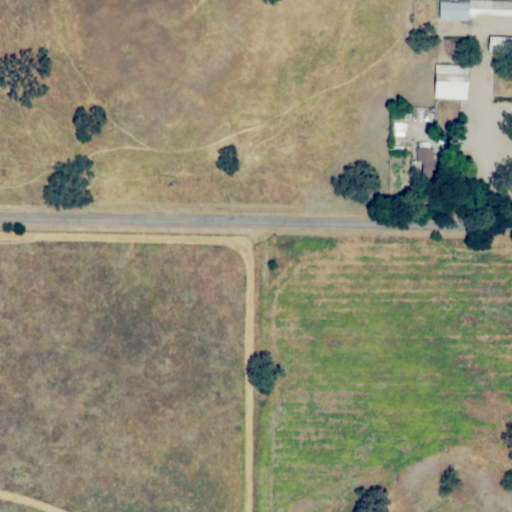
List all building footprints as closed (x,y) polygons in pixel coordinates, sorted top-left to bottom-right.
[(436,17),(466,18),(466,1),(437,0),(436,17)] [(487,55),(511,54),(511,35),(487,35),(487,55)] [(432,97),(465,98),(466,64),(433,63),(432,97)] [(391,134),(403,134),(403,122),(391,122),(391,134)] [(429,146),(413,147),(414,161),(420,160),(420,169),(430,168),(429,146)]
